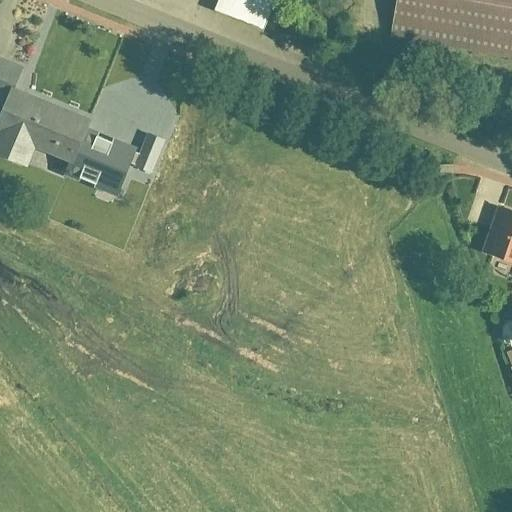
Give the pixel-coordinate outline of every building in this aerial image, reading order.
[(221,0),(216,11),(265,30),(276,0),(221,0)] [(511,0),(403,0),(397,32),(511,54),(511,0)] [(0,100),(11,106),(25,72),(0,61),(0,100)] [(0,144),(74,178),(75,175),(119,195),(133,164),(90,144),(97,128),(22,94),(0,141),(0,144)] [(511,206),(499,201),(478,258),(511,270),(511,206)]
